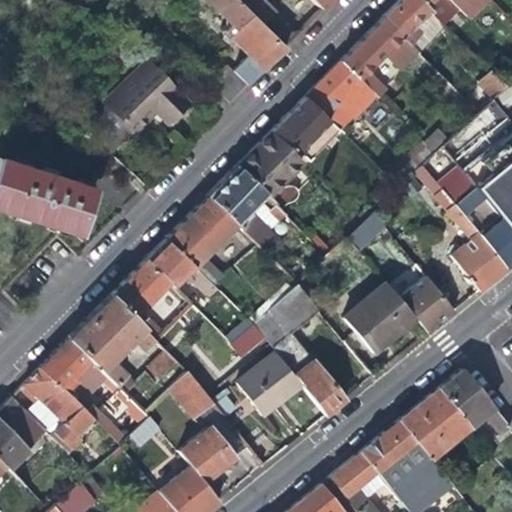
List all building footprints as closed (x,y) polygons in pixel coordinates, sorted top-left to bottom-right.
[(223,70),(206,86),(224,107),(253,77),(282,48),(260,27),(232,0),(205,0),(230,24),(221,35),(243,59),(228,74),(223,70)] [(257,0),(232,0),(260,27),(282,48),(292,38),(270,16),(272,14),(266,8),(257,0)] [(308,0),(319,10),(328,0),(308,0)] [(445,29),(441,25),(414,0),(397,0),(394,4),(379,19),(417,54),(420,57),(445,29)] [(484,0),(414,0),(441,25),(455,10),(465,19),(484,0)] [(401,69),(417,54),(379,19),(360,38),(337,61),(367,91),(378,101),(388,91),(365,69),(384,51),(401,69)] [(345,113),(367,91),(337,61),(302,97),(327,121),(338,131),(350,118),(345,113)] [(139,65),(115,90),(100,108),(96,111),(98,135),(112,149),(127,134),(128,136),(143,121),(152,113),(163,125),(181,107),(139,65)] [(505,86),(511,79),(511,65),(498,79),(505,86)] [(491,99),(505,86),(498,79),(489,71),(476,83),(491,99)] [(115,90),(109,85),(94,102),(100,108),(115,90)] [(224,107),(206,86),(194,98),(213,118),(224,107)] [(311,137),(327,121),(302,97),(286,114),(267,133),(291,157),(297,152),(311,137)] [(338,131),(327,121),(311,137),(297,152),(307,163),(338,131)] [(440,130),(423,145),(433,154),(440,148),(449,139),(440,130)] [(298,164),(291,157),(267,133),(254,146),(232,168),(262,197),(264,199),(277,186),(298,164)] [(511,134),(461,175),(511,235),(511,134)] [(98,135),(91,141),(106,156),(112,149),(98,135)] [(397,188),(433,154),(423,145),(420,142),(385,176),(397,188)] [(445,154),(440,148),(433,154),(438,160),(445,154)] [(0,209),(75,233),(89,189),(73,183),(0,159),(0,209)] [(245,213),(262,197),(232,168),(220,181),(204,197),(233,226),(254,246),(266,233),(245,213)] [(485,226),(475,235),(503,268),(511,260),(511,235),(493,214),(481,199),(461,175),(457,169),(442,181),(448,187),(440,194),(441,195),(457,213),(460,216),(469,208),(485,226)] [(281,190),(277,186),(264,199),(272,208),(277,212),(296,192),(281,190)] [(494,275),(503,268),(475,235),(460,216),(457,213),(441,195),(440,194),(439,191),(432,197),(467,241),(448,257),(461,273),(475,291),(486,282),(494,275)] [(204,256),(233,226),(204,197),(187,215),(163,239),(192,268),(204,256)] [(277,212),(272,208),(267,214),(277,224),(283,218),(277,212)] [(460,216),(475,235),(485,226),(469,208),(460,216)] [(381,227),(370,213),(360,223),(342,239),(354,252),(381,227)] [(215,290),(211,287),(201,276),(192,268),(163,239),(156,246),(142,260),(166,283),(172,289),(182,278),(206,300),(215,290)] [(327,252),(313,239),(310,242),(324,255),(327,252)] [(223,275),(204,256),(192,268),(201,276),(211,287),(223,275)] [(129,320),(166,283),(142,260),(126,277),(106,297),(129,320)] [(421,277),(394,298),(411,317),(424,332),(441,318),(450,312),(421,277)] [(391,334),(411,317),(394,298),(382,284),(341,319),(370,351),(391,334)] [(291,286),(250,325),(260,338),(272,352),(302,390),(322,415),(341,400),(330,387),(287,334),(314,313),(291,286)] [(138,357),(152,343),(138,328),(129,320),(106,297),(83,320),(63,340),(112,388),(119,394),(130,384),(108,362),(125,345),(138,357)] [(222,340),(228,346),(250,325),(245,319),(222,340)] [(146,320),(138,328),(152,343),(161,335),(146,320)] [(238,358),(260,338),(250,325),(228,346),(238,358)] [(112,388),(63,340),(47,356),(36,368),(90,421),(96,415),(90,410),(112,388)] [(235,381),(264,420),(282,406),(302,390),(272,352),(235,381)] [(172,363),(162,353),(144,371),(154,380),(172,363)] [(32,404),(22,413),(41,433),(46,437),(62,454),(75,441),(72,438),(90,421),(36,368),(25,379),(16,388),(32,404)] [(449,378),(435,389),(465,426),(481,413),(499,434),(507,428),(459,370),(449,378)] [(188,421),(198,414),(209,405),(208,404),(183,374),(163,391),(188,421)] [(467,428),(465,426),(435,389),(415,406),(396,421),(428,460),(467,428)] [(0,467),(4,471),(41,433),(22,413),(7,398),(0,404),(0,467)] [(198,414),(207,426),(219,417),(209,405),(198,414)] [(149,415),(127,434),(138,448),(161,429),(149,415)] [(173,453),(186,469),(198,484),(225,462),(244,447),(219,417),(207,426),(173,453)] [(428,460),(396,421),(381,434),(357,453),(373,472),(380,481),(397,502),(405,511),(417,511),(449,486),(441,476),(428,460)] [(354,488),(373,472),(357,453),(343,465),(326,478),(354,511),(373,511),(361,496),(354,488)] [(449,486),(452,490),(462,482),(451,468),(441,476),(449,486)] [(155,495),(167,509),(169,511),(203,511),(215,503),(198,484),(186,469),(155,495)] [(361,496),(380,481),(373,472),(354,488),(361,496)] [(354,511),(326,478),(318,486),(339,511),(354,511)] [(75,483),(51,505),(57,511),(79,511),(91,502),(75,483)] [(339,511),(318,486),(303,497),(284,511),(339,511)]
